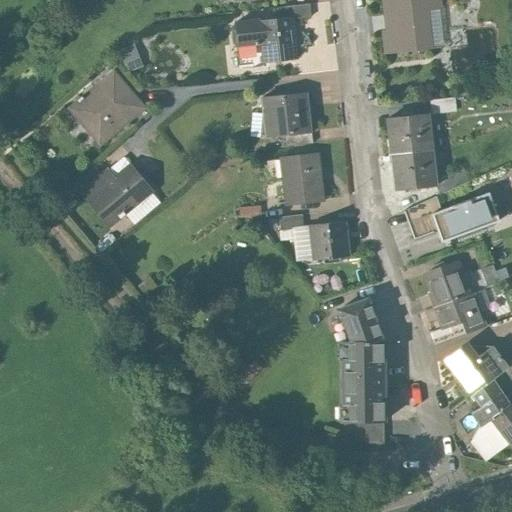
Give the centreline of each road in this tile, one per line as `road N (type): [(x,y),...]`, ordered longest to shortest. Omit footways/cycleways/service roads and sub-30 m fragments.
road 1 (track): [(438,461),(273,444),(218,411),(0,183)]
road 2 (residential): [(459,502),(438,461),(379,250),(348,0)]
